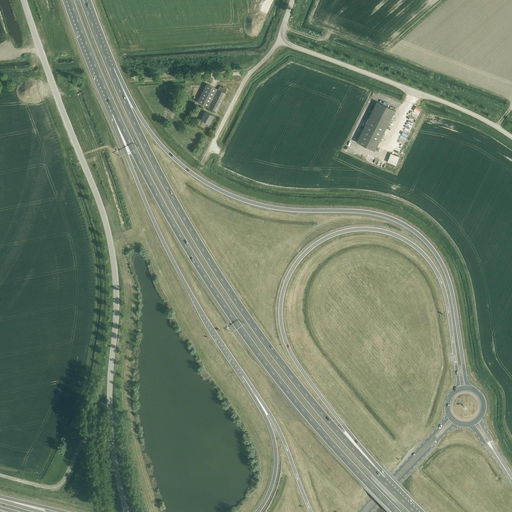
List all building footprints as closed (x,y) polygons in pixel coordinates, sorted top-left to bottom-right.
[(182,94),(204,105),(216,111),(227,90),(220,86),(218,89),(207,84),(205,87),(191,86),(188,91),(184,89),(182,94)] [(374,151),(395,111),(377,102),(356,142),(374,151)] [(201,120),(210,124),(214,116),(205,112),(201,120)] [(378,164),(384,167),(389,154),(382,152),(378,164)] [(397,165),(401,156),(392,152),(388,161),(397,165)]
